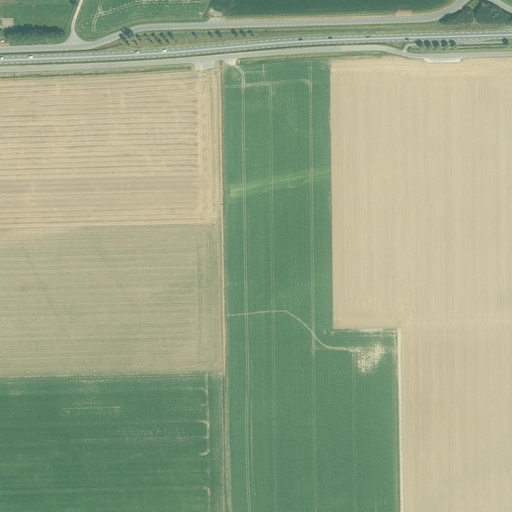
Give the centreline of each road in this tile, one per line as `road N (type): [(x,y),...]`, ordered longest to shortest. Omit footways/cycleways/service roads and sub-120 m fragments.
road 1 (unclassified): [(0,70),(356,48),(417,57),(511,54)]
road 2 (primary): [(0,60),(511,35)]
road 3 (tertiary): [(0,50),(96,43),(145,28),(434,18),(463,0)]
